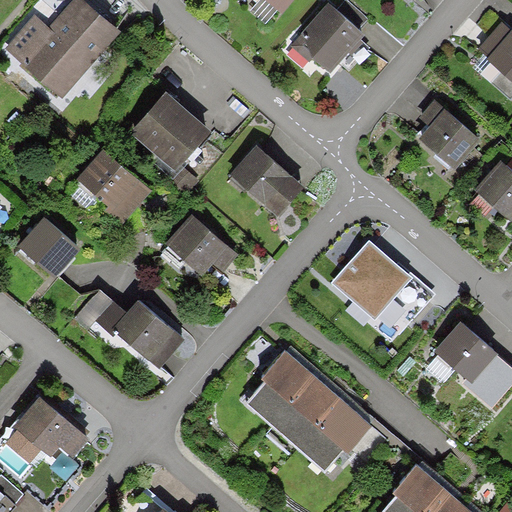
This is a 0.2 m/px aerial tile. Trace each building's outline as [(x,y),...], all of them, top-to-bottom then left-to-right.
[(0,50),(57,99),(113,34),(72,0),(62,0),(38,29),(25,17),(0,46),(0,50)] [(294,0),(260,0),(279,17),(294,0)] [(329,3),(291,43),(327,78),(366,38),(329,3)] [(511,26),(505,20),(476,52),(511,84),(511,26)] [(165,91),(125,136),(171,177),(211,132),(165,91)] [(449,172),(478,140),(436,103),(407,136),(449,172)] [(259,144),(227,179),(275,222),(307,187),(259,144)] [(114,225),(142,191),(97,154),(69,189),(114,225)] [(511,222),(511,168),(500,158),(471,192),(510,225),(511,222)] [(195,213),(163,248),(209,289),(241,254),(195,213)] [(19,246),(56,279),(81,250),(44,218),(19,246)] [(400,269),(370,242),(331,284),(374,323),(383,313),(402,330),(434,295),(403,267),(400,269)] [(108,332),(157,372),(182,342),(133,302),(108,332)] [(511,369),(460,325),(434,355),(494,406),(511,385),(511,369)] [(311,376),(284,352),(241,402),(269,425),(311,376)] [(336,397),(311,376),(269,425),(293,446),(336,397)] [(89,437),(39,394),(0,438),(0,439),(37,473),(59,448),(70,458),(89,437)] [(366,423),(336,397),(293,446),(323,472),(366,423)] [(418,511),(443,483),(416,461),(375,511),(376,511),(418,511)] [(468,511),(472,507),(443,483),(418,511),(468,511)] [(179,511),(163,498),(151,511),(179,511)]
